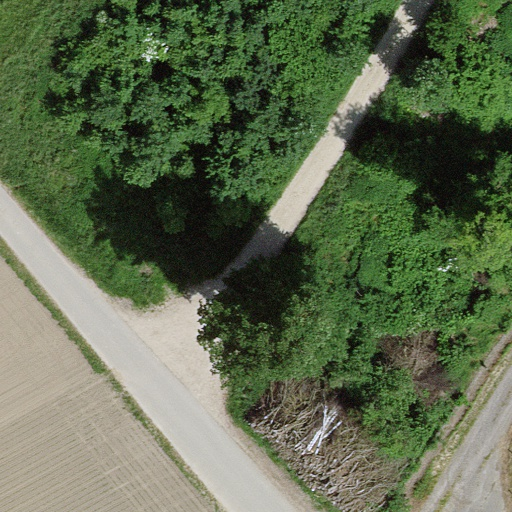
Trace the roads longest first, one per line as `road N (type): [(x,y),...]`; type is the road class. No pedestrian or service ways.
road 1 (track): [(175,388),(410,0)]
road 2 (track): [(0,172),(276,511)]
